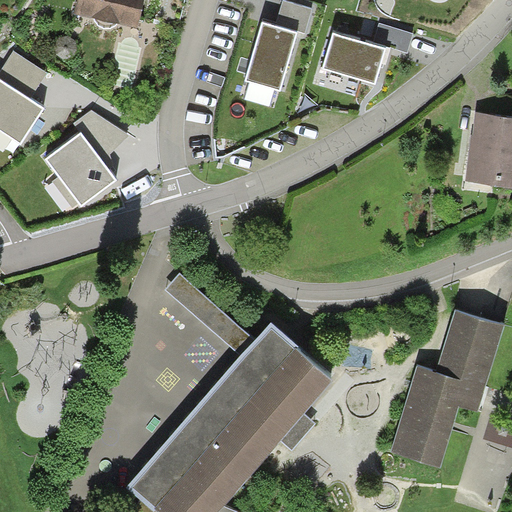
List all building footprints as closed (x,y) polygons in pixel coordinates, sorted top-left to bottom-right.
[(142,0),(73,0),(71,14),(96,20),(96,21),(99,28),(100,29),(106,31),(114,28),(117,23),(138,27),(142,0)] [(412,48),(417,33),(385,23),(380,38),(412,48)] [(296,36),(263,26),(247,82),(280,92),(296,36)] [(384,51),(334,37),(325,71),(374,85),(384,51)] [(17,52),(0,79),(0,80),(31,101),(49,72),(17,52)] [(24,96),(0,80),(0,130),(23,145),(45,110),(31,101),(24,96)] [(73,123),(83,136),(100,159),(130,134),(93,109),(73,123)] [(511,120),(470,115),(460,183),(511,190),(511,120)] [(103,164),(100,159),(83,136),(48,161),(81,207),(116,182),(103,164)] [(166,287),(240,351),(255,334),(247,328),(180,270),(166,287)] [(504,320),(456,306),(438,369),(417,363),(392,451),(439,464),(450,424),(456,403),(478,409),(504,320)] [(336,368),(273,314),(255,334),(248,342),(240,351),(129,480),(154,502),(166,511),(211,511),(220,502),(336,368)]
